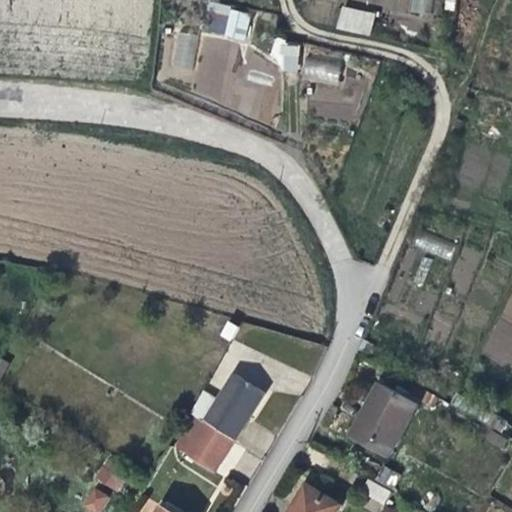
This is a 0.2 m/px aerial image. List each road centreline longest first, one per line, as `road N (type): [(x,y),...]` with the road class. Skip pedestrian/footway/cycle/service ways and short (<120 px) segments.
road 1 (residential): [(0,93),(177,113),(265,143),(309,187),(341,251),(361,326),(248,511)]
road 2 (track): [(291,0),(287,27),(430,63),(448,113)]
